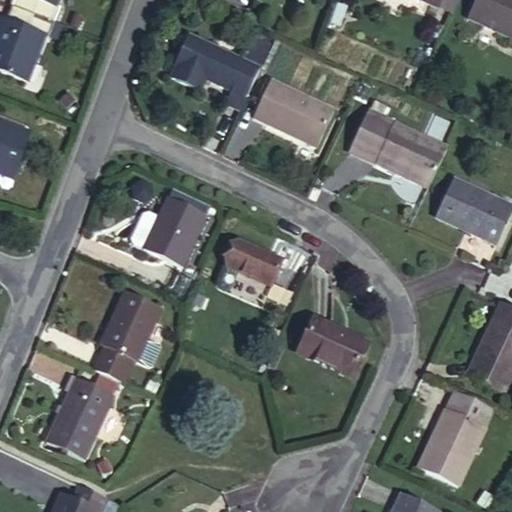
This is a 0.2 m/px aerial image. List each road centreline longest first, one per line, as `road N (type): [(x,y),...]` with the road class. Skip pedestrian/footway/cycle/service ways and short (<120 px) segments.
road 1 (residential): [(104,120),(337,236),(394,294),(394,358),(323,497)]
road 2 (residential): [(104,120),(0,378)]
road 3 (residential): [(147,0),(104,120)]
